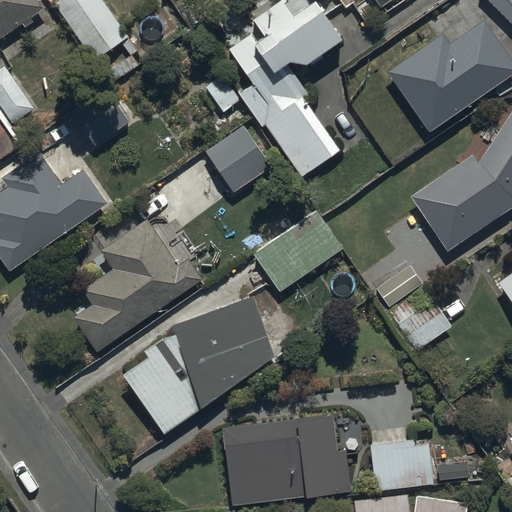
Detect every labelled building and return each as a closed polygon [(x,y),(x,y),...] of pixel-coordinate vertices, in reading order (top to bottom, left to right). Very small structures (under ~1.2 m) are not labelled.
[(44,4),(41,0),(0,0),(0,36),(22,21),(24,25),(37,17),(33,12),(44,4)] [(56,0),(92,57),(120,39),(129,53),(137,48),(106,0),(56,0)] [(262,125),(266,122),(302,174),(341,147),(304,93),(308,90),(293,68),(343,33),(328,12),(341,3),(338,0),(309,0),(292,12),(284,0),(275,0),(253,16),(263,30),(255,36),(250,29),(228,44),(253,81),(239,91),(262,125)] [(511,0),(491,0),(511,20),(511,0)] [(429,128),(511,69),(511,56),(484,17),(450,41),(442,30),(388,69),(429,128)] [(5,63),(0,66),(0,104),(12,122),(34,107),(5,63)] [(249,112),(221,72),(204,84),(232,124),(249,112)] [(88,153),(129,124),(102,88),(62,116),(88,153)] [(501,101),(464,155),(409,192),(447,248),(511,204),(511,107),(511,108),(501,101)] [(0,118),(0,155),(17,144),(0,118)] [(244,121),(205,147),(233,189),(272,163),(244,121)] [(62,177),(39,144),(0,171),(0,173),(7,184),(0,188),(0,252),(9,265),(104,199),(80,165),(62,177)] [(179,260),(148,215),(102,246),(114,264),(82,286),(92,301),(75,313),(98,347),(203,276),(188,254),(179,260)] [(286,226),(253,249),(280,288),(343,244),(324,216),(294,236),(286,226)] [(511,268),(500,277),(511,294),(511,268)] [(452,323),(425,285),(389,310),(416,349),(452,323)] [(254,292),(172,321),(174,326),(145,346),(148,351),(122,369),(165,430),(275,352),(254,292)] [(335,410),(222,423),(231,501),(349,488),(345,447),(339,448),(335,410)] [(433,481),(429,440),(415,441),(414,435),(369,440),(375,488),(433,481)] [(355,511),(407,511),(406,493),(354,497),(355,511)] [(417,495),(414,511),(465,511),(466,502),(417,495)]
